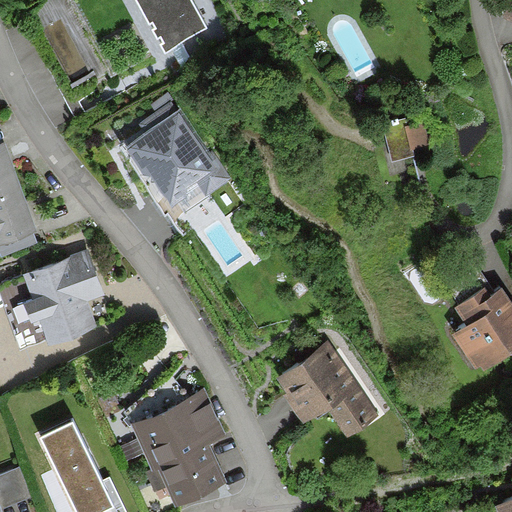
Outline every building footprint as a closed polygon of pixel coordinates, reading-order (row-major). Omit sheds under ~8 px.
[(136,0),(150,24),(153,22),(156,27),(152,29),(157,38),(161,36),(165,43),(161,45),(165,52),(208,29),(191,0),(136,0)] [(511,0),(502,17),(511,23),(511,0)] [(129,143),(172,204),(199,185),(206,195),(232,177),(219,159),(216,162),(173,102),(139,126),(144,132),(129,143)] [(425,114),(386,122),(394,156),(415,151),(414,144),(431,140),(425,114)] [(29,221),(36,219),(6,133),(0,134),(0,237),(3,245),(34,234),(29,221)] [(44,315),(50,335),(96,320),(88,295),(92,293),(105,289),(91,247),(26,269),(34,293),(23,297),(31,319),(44,315)] [(457,326),(481,362),(511,341),(511,292),(499,273),(456,301),(468,318),(457,326)] [(277,369),(306,416),(330,401),(348,431),(378,413),(332,336),(277,369)] [(169,473),(178,493),(209,479),(227,472),(210,434),(226,427),(205,382),(189,389),(131,415),(159,477),(169,473)] [(85,508),(87,511),(128,511),(121,495),(117,497),(110,483),(74,410),(40,426),(82,510),(85,508)] [(0,496),(3,504),(32,492),(20,462),(0,470),(0,496)] [(511,511),(511,488),(497,494),(503,511),(511,511)]
